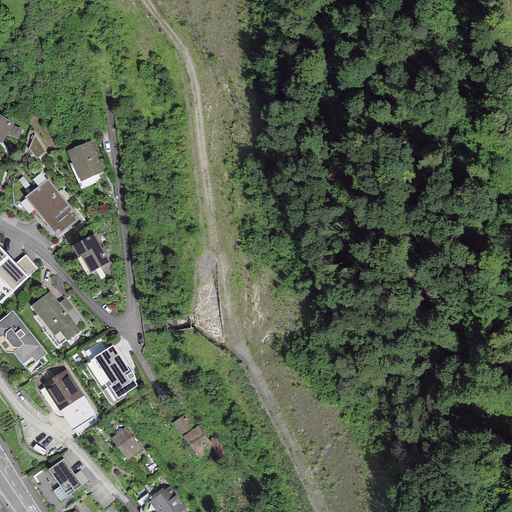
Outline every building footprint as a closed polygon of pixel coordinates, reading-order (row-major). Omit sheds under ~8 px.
[(19,130),(0,118),(0,133),(2,131),(14,138),(19,130)] [(68,151),(79,180),(103,171),(92,142),(68,151)] [(82,204),(47,178),(43,184),(31,175),(15,197),(30,209),(35,201),(66,225),(82,204)] [(93,231),(70,244),(87,272),(96,267),(102,277),(116,269),(93,231)] [(0,285),(4,293),(39,271),(28,253),(11,263),(0,245),(0,285)] [(78,330),(48,293),(28,309),(59,346),(78,330)] [(37,352),(6,319),(0,324),(0,352),(16,370),(37,352)] [(102,342),(84,354),(90,362),(108,350),(102,342)] [(138,386),(112,348),(91,362),(117,400),(138,386)] [(46,386),(61,409),(81,396),(66,373),(46,386)] [(199,429),(187,437),(201,457),(213,448),(199,429)] [(126,431),(114,439),(128,458),(140,449),(126,431)] [(82,486),(64,461),(50,471),(68,496),(82,486)] [(190,511),(173,484),(142,504),(146,511),(190,511)]
